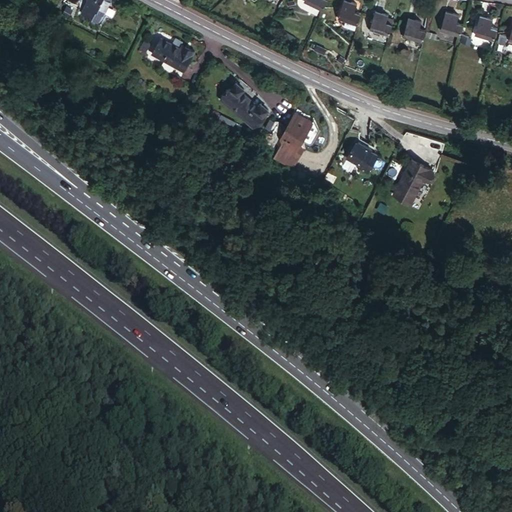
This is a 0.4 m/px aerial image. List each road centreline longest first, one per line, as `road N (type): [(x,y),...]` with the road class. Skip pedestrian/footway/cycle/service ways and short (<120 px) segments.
road 1 (motorway): [(0,217),(363,511)]
road 2 (motorway): [(461,511),(136,244)]
road 3 (tertiary): [(511,145),(332,89),(150,0)]
road 4 (motorway): [(136,244),(0,114)]
road 5 (motorway): [(136,244),(0,140)]
